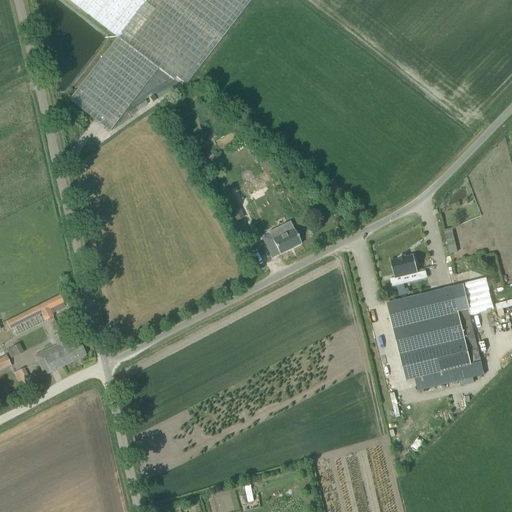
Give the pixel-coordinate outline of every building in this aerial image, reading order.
[(68,0),(117,37),(68,101),(109,132),(158,69),(174,81),(176,78),(187,85),(251,0),(68,0)] [(229,191),(219,196),(232,223),(242,218),(229,191)] [(281,237),(278,231),(262,239),(272,259),(301,245),(294,231),(281,237)] [(402,277),(418,274),(414,256),(405,258),(405,257),(399,258),(399,260),(391,262),(395,279),(391,280),(390,277),(380,280),(385,298),(395,296),(393,288),(404,285),(402,277)] [(464,285),(452,288),(458,311),(469,308),(464,285)] [(452,288),(386,304),(405,382),(415,379),(418,392),(474,378),(471,366),(481,363),(468,311),(470,310),(469,308),(458,311),(452,288)] [(40,315),(44,322),(53,317),(50,310),(63,304),(59,296),(6,322),(10,330),(40,315)] [(497,318),(511,313),(511,300),(511,299),(493,305),(497,318)] [(68,347),(61,333),(52,337),(56,345),(34,356),(45,377),(86,356),(78,342),(68,347)] [(5,349),(9,358),(21,353),(17,344),(5,349)] [(6,356),(0,358),(0,372),(11,367),(6,356)] [(22,368),(12,373),(20,389),(30,384),(22,368)]
